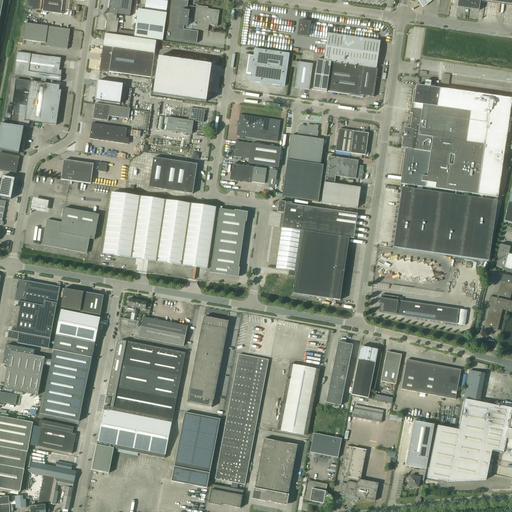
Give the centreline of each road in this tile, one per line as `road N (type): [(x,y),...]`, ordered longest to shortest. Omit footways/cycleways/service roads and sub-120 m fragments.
road 1 (unclassified): [(12,265),(32,162),(71,136),(92,0)]
road 2 (unclassified): [(226,95),(211,188),(262,207),(251,306)]
road 3 (unclassified): [(73,511),(118,284)]
road 4 (unclassified): [(358,325),(386,118)]
road 5 (unclassified): [(247,501),(259,433),(303,442),(288,509)]
road 6 (unclassified): [(386,118),(226,95)]
road 7 (unclassified): [(511,364),(358,325)]
road 8 (unknown): [(426,156),(439,91),(511,90)]
road 9 (unclassified): [(251,306),(118,284)]
road 10 (unclassified): [(402,16),(281,0)]
road 11 (unclassified): [(390,511),(511,499)]
